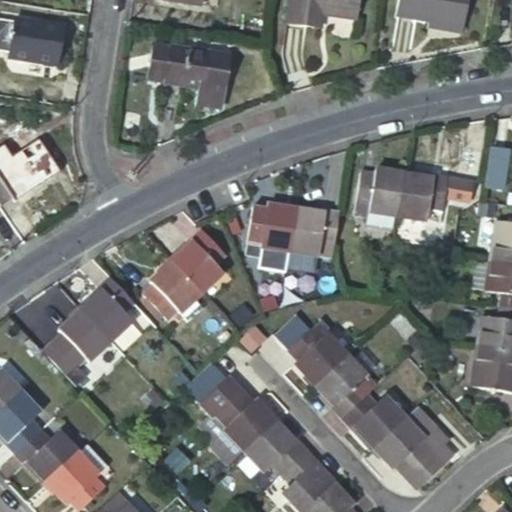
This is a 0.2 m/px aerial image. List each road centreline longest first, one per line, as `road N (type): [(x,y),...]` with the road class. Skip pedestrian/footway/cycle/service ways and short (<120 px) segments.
road 1 (tertiary): [(123,206),(260,148),(399,107),(511,88)]
road 2 (residential): [(123,206),(98,155),(94,110),(111,0)]
road 3 (residential): [(398,511),(252,356)]
road 4 (tertiary): [(0,285),(123,206)]
